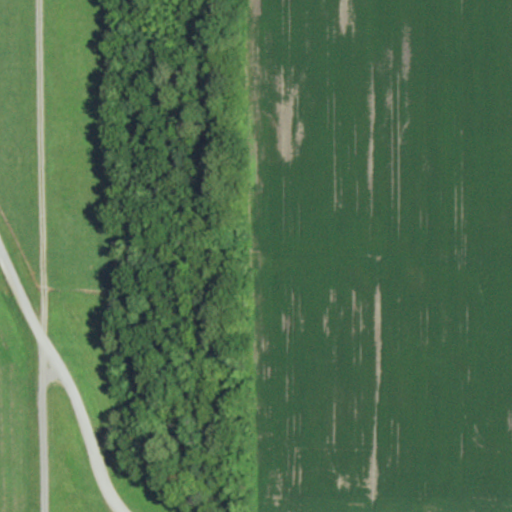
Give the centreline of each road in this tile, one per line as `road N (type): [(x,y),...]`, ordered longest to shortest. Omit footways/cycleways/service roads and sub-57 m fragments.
road 1 (track): [(45,340),(42,0)]
road 2 (residential): [(124,511),(68,376),(0,252)]
road 3 (track): [(46,511),(42,389),(62,367)]
